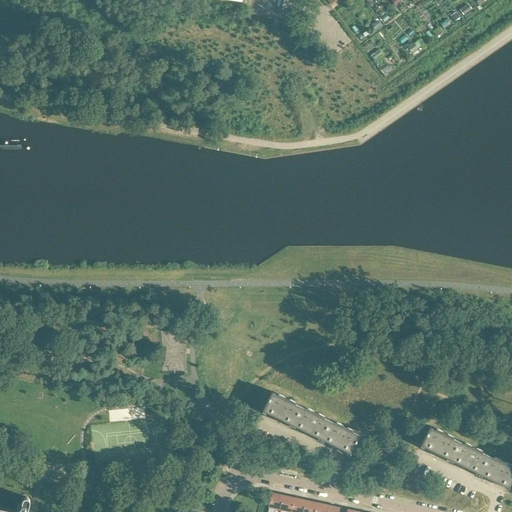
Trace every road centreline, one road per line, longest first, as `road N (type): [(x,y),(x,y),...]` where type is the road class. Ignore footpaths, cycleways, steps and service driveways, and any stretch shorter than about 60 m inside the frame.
road 1 (unclassified): [(0,95),(291,145),(362,133),(511,31)]
road 2 (residential): [(219,511),(221,495),(243,477),(329,490)]
